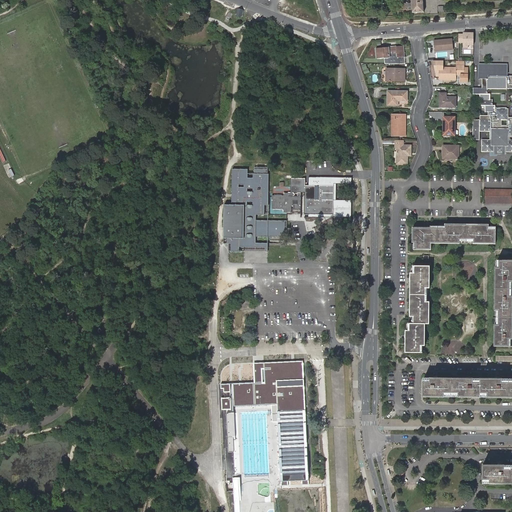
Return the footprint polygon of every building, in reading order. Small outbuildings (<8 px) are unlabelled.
[(412,0),(414,12),(425,11),(424,0),(412,0)] [(347,15),(348,16),(349,17),(352,17),(348,3),(346,2),(343,4),(346,15),(347,15)] [(474,34),(463,34),(463,35),(459,35),(459,44),(463,44),(463,48),(468,48),(468,46),(474,46),(474,34)] [(440,43),(434,44),(434,52),(453,51),(452,40),(440,41),(440,43)] [(439,81),(450,81),(450,77),(452,77),(452,81),(456,81),(457,76),(462,76),(462,83),(468,83),(469,68),(465,68),(465,67),(456,67),(456,69),(444,69),(444,67),(444,62),(434,62),(436,72),(440,72),(439,81)] [(488,115),(508,116),(508,111),(497,110),(497,113),(496,112),(496,106),(493,106),(493,101),(491,101),(491,96),(488,95),(488,90),(507,90),(511,89),(511,81),(507,81),(507,77),(507,65),(479,65),(479,79),(482,79),(482,90),(473,89),(473,95),(480,95),(480,101),(481,101),(481,107),(485,107),(485,112),(488,112),(488,115)] [(393,79),(405,80),(405,70),(390,70),(390,72),(386,72),(386,82),(393,82),(393,79)] [(407,92),(388,92),(388,106),(398,106),(398,102),(407,102),(407,92)] [(447,98),(440,97),(440,109),(456,109),(456,99),(447,99),(447,98)] [(511,118),(508,118),(508,116),(488,115),(488,116),(480,116),(480,132),(490,132),(490,142),(483,141),(483,152),(493,152),(493,145),(507,145),(507,152),(511,152),(511,118)] [(406,137),(406,127),(403,127),(403,116),(392,116),(392,130),(395,130),(394,137),(406,137)] [(444,118),(444,130),(445,130),(445,136),(455,137),(455,118),(444,118)] [(404,141),(396,141),(395,147),(398,147),(398,149),(398,165),(408,165),(408,157),(408,154),(412,154),(412,147),(404,147),(404,141)] [(443,159),(459,160),(459,147),(444,147),(443,159)] [(302,205),(305,205),(305,214),(334,215),(334,186),(305,185),(305,178),(291,178),(291,192),(288,192),(288,193),(284,193),(284,196),(273,195),(268,193),(268,167),(255,167),(255,173),(248,173),(247,169),(233,169),(232,204),(225,205),(224,239),(227,239),(227,243),(232,243),(232,251),(239,251),(268,251),(269,246),(284,245),(285,237),(285,221),(268,221),(268,214),(286,215),(287,212),(292,212),(292,207),(293,207),(293,204),(297,205),(297,206),(298,206),(302,206),(302,205)] [(511,203),(511,189),(485,189),(485,203),(511,203)] [(431,243),(461,243),(460,241),(474,242),(474,244),(496,244),(496,225),(432,224),(432,228),(413,228),(412,249),(431,250),(431,243)] [(511,346),(511,260),(496,260),(495,310),(497,311),(497,324),(495,324),(495,346),(511,346)] [(411,266),(410,324),(406,323),(406,352),(425,353),(426,324),(429,324),(430,302),(427,302),(428,288),(430,288),(430,266),(411,266)] [(234,317),(235,330),(244,329),(244,316),(234,317)] [(278,422),(281,486),(287,485),(287,481),(301,481),(301,485),(308,485),(308,480),(308,476),(308,470),(304,363),(265,365),(265,383),(258,383),(222,385),(222,389),(224,389),(224,393),(233,392),(234,405),(245,404),(245,406),(271,405),(272,423),(278,422)] [(473,378),(423,377),(423,396),(445,397),(445,395),(459,395),(458,397),(481,397),(481,395),(487,395),(487,398),(511,397),(511,380),(502,381),(502,378),(481,378),(481,380),(473,380),(473,378)] [(231,398),(222,399),(222,410),(232,410),(231,398)] [(233,452),(234,475),(237,475),(234,414),(227,414),(229,452),(233,452)] [(483,464),(483,475),(483,483),(511,483),(511,466),(506,467),(506,465),(483,464)] [(240,494),(241,494),(240,477),(233,477),(233,482),(226,483),(225,484),(226,491),(234,490),(234,511),(239,511),(239,494),(240,494)]
